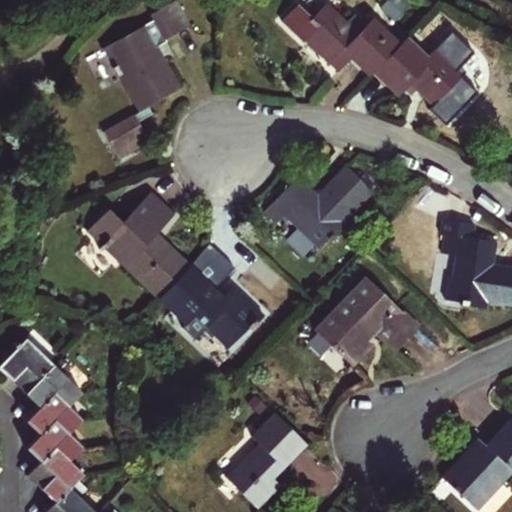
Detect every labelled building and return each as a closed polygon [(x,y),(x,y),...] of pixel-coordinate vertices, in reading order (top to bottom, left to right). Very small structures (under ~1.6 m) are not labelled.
[(164,36),(190,22),(178,0),(170,0),(148,13),(152,18),(101,46),(137,110),(103,129),(119,156),(149,139),(138,120),(152,112),(148,104),(181,86),(158,44),(166,40),(164,36)] [(370,72),(399,41),(371,15),(357,30),(325,0),(311,15),(318,21),(303,37),(330,63),(342,51),(350,58),(368,75),(370,72)] [(427,53),(406,33),(399,41),(370,72),(397,96),(403,90),(409,95),(414,89),(443,115),(460,96),(449,86),(465,68),(437,42),(427,53)] [(342,51),(330,63),(338,71),(350,58),(342,51)] [(297,174),(263,210),(278,222),(283,216),(318,246),(328,237),(330,238),(348,220),(346,218),(372,190),(343,163),(316,192),(297,174)] [(86,229),(157,297),(190,262),(157,230),(173,213),(150,189),(121,219),(107,206),(86,229)] [(452,253),(447,293),(461,295),(459,304),(468,305),(469,303),(486,306),(487,300),(511,304),(511,264),(492,261),(496,238),(472,235),(473,223),(441,219),(440,231),(446,232),(443,251),(452,253)] [(157,297),(184,323),(192,315),(227,346),(247,326),(250,327),(262,315),(230,285),(222,293),(190,262),(157,297)] [(367,279),(316,331),(350,365),(371,344),(366,338),(374,330),(395,350),(416,327),(367,279)] [(52,363),(24,335),(0,360),(0,366),(25,391),(52,363)] [(39,405),(54,390),(67,403),(80,390),(52,363),(25,391),(39,405)] [(54,390),(39,405),(26,419),(40,432),(53,418),(66,432),(81,417),(67,403),(54,390)] [(258,440),(226,474),(258,507),(280,483),(274,476),(307,442),(274,410),(251,434),(258,440)] [(511,415),(485,443),(474,454),(466,447),(441,473),(478,508),(511,471),(511,415)] [(27,445),(40,458),(53,445),(68,458),(80,445),(66,432),(53,418),(40,432),(27,445)] [(477,435),(466,447),(474,454),(485,443),(477,435)] [(54,500),(69,484),(82,471),(68,458),(53,445),(40,458),(26,473),(54,500)] [(41,511),(97,511),(69,484),(54,500),(41,511)]
